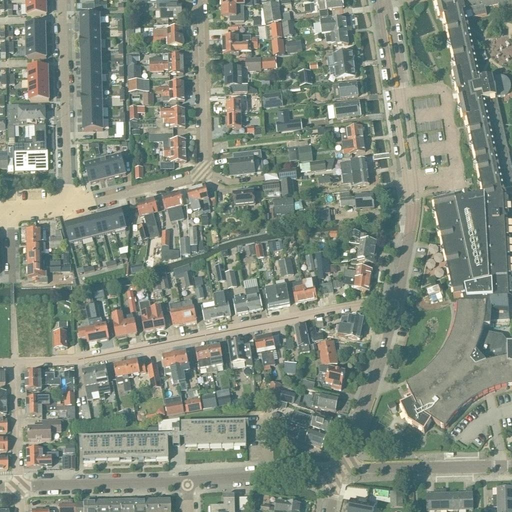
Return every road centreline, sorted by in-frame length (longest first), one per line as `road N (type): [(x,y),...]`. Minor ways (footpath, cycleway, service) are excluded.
road 1 (residential): [(15,363),(90,359),(394,304)]
road 2 (residential): [(200,0),(206,176),(68,208)]
road 3 (tertiary): [(394,304),(411,203),(382,0)]
road 4 (residential): [(62,0),(68,208)]
road 5 (tertiary): [(343,467),(394,304)]
road 6 (residential): [(19,487),(188,480)]
road 7 (residential): [(511,464),(343,467)]
road 8 (residential): [(188,480),(335,480)]
road 9 (residential): [(19,487),(15,363)]
